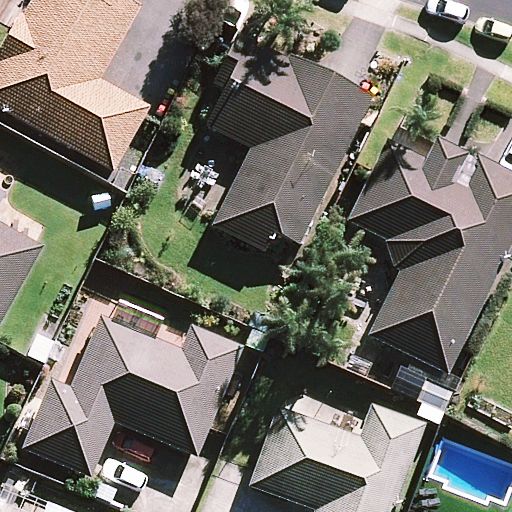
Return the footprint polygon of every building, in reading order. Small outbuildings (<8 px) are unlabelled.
[(0,105),(116,170),(152,105),(103,78),(145,4),(137,0),(33,0),(26,14),(24,12),(0,54),(0,105)] [(302,246),(375,94),(291,54),(289,57),(240,34),(217,81),(228,86),(208,128),(252,149),(214,226),(268,253),(277,234),(302,246)] [(356,343),(437,382),(511,226),(511,184),(466,162),(450,195),(440,190),(454,162),(423,146),(414,165),(375,146),(335,229),(374,248),(380,275),(388,278),(356,343)] [(0,326),(45,245),(0,220),(0,326)] [(116,423),(200,457),(246,346),(192,323),(182,348),(103,315),(73,387),(52,379),(24,448),(93,477),(116,423)] [(385,511),(415,431),(359,411),(348,442),(265,413),(236,494),(286,511),(385,511)] [(54,484),(16,465),(3,490),(41,510),(54,484)]
